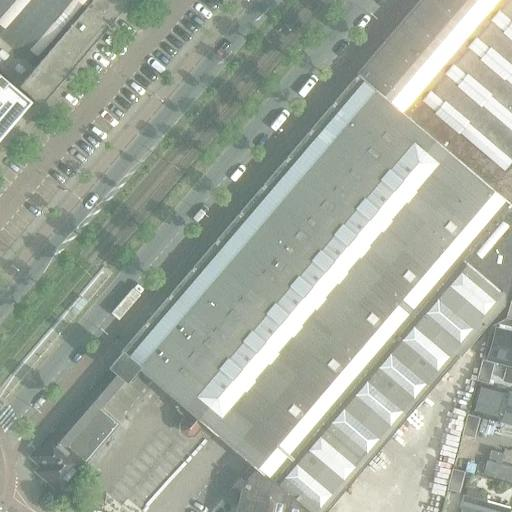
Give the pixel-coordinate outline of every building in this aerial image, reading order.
[(90,47),(130,0),(0,0),(0,71),(6,77),(40,106),(76,64),(90,48),(89,48),(90,47)] [(501,305),(511,237),(511,211),(508,208),(511,203),(511,166),(511,165),(511,163),(511,0),(420,0),(353,79),(355,81),(335,104),(333,102),(331,104),(330,106),(332,108),(311,131),(310,130),(306,133),(308,135),(288,158),(286,157),(283,161),(285,162),(265,186),(263,185),(260,188),(260,189),(241,213),(239,213),(238,214),(237,215),(237,217),(217,241),(215,240),(214,242),(213,243),(214,244),(193,268),(192,268),(191,269),(190,270),(190,272),(170,296),(169,295),(167,297),(166,298),(167,299),(147,323),(145,323),(144,324),(143,325),(144,326),(137,335),(120,355),(135,368),(143,375),(145,376),(166,393),(178,403),(179,405),(189,415),(185,419),(180,425),(181,431),(186,436),(192,435),(197,429),(201,425),(211,433),(213,434),(248,463),(250,466),(239,479),(247,484),(246,485),(243,487),(241,490),(236,511),(324,511),(459,355),(460,353),(501,305)] [(0,133),(18,113),(28,101),(3,79),(0,76),(0,133)] [(511,337),(494,332),(487,358),(511,365),(511,337)] [(124,380),(135,368),(120,355),(84,397),(98,409),(123,379),(124,380)] [(488,385),(493,364),(481,361),(475,381),(488,385)] [(117,425),(98,409),(84,397),(61,424),(94,452),(117,425)] [(511,399),(504,398),(498,421),(511,424),(511,399)] [(473,439),(479,419),(466,415),(461,436),(473,439)] [(94,452),(61,424),(53,435),(84,463),(94,452)] [(59,492),(84,463),(53,435),(52,436),(50,434),(30,457),(41,467),(36,472),(59,492)] [(511,467),(485,461),(481,475),(511,482),(511,467)] [(458,493),(464,473),(451,470),(446,490),(458,493)] [(511,511),(511,506),(465,493),(459,511),(511,511)]
